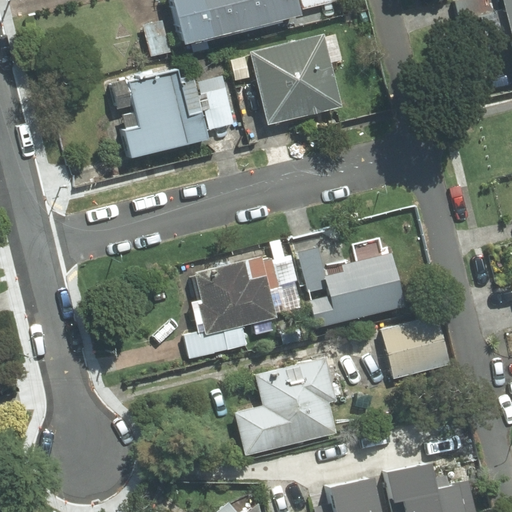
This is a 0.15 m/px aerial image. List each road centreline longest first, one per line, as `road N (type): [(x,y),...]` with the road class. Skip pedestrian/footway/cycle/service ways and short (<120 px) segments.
road 1 (residential): [(31,247),(420,151)]
road 2 (residential): [(420,151),(511,472)]
road 3 (residential): [(91,463),(31,247)]
road 4 (residential): [(381,0),(420,151)]
